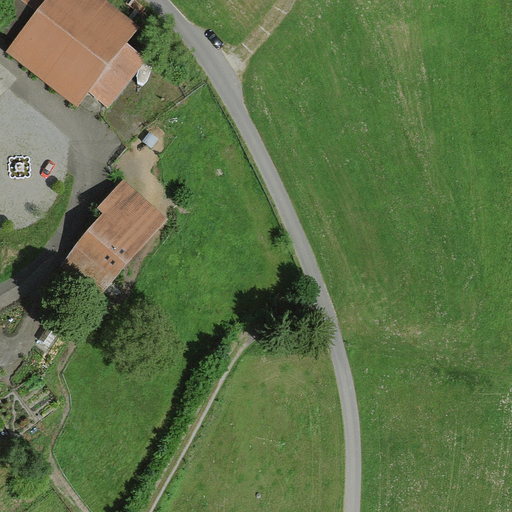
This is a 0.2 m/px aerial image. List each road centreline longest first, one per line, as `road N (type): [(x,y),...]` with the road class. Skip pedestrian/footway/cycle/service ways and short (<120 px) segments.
road 1 (unclassified): [(156,0),(245,124),(297,236),(348,396),(353,511)]
road 2 (track): [(324,308),(267,323),(240,344),(145,511)]
